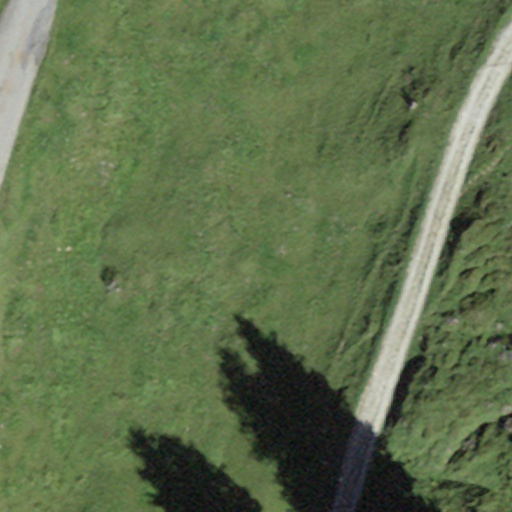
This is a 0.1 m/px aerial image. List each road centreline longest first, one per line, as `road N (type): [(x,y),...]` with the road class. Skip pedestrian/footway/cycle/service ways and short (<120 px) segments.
road 1 (track): [(511,38),(452,173),(341,511)]
road 2 (residential): [(0,126),(37,0)]
